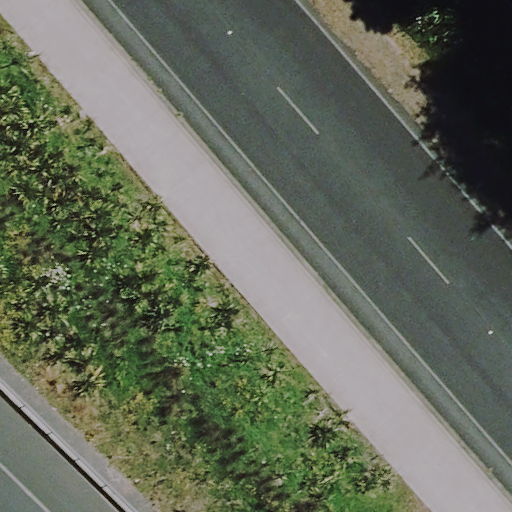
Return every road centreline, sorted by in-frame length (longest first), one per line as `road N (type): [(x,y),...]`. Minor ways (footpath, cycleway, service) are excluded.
road 1 (residential): [(418,248),(203,0)]
road 2 (residential): [(418,248),(511,351)]
